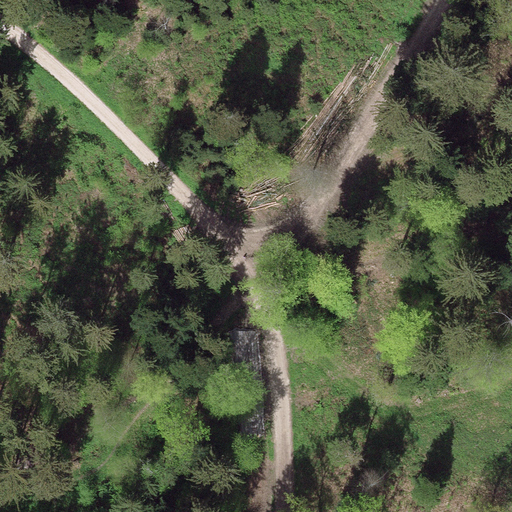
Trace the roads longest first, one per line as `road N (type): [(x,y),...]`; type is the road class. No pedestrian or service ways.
road 1 (track): [(0,21),(112,116),(254,282)]
road 2 (track): [(445,0),(254,282)]
road 3 (track): [(254,282),(276,332),(286,511)]
